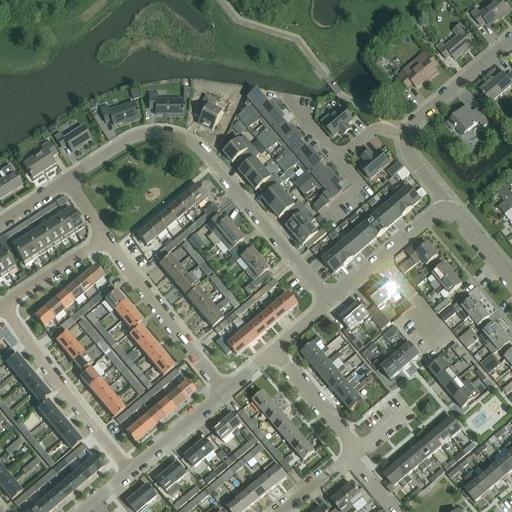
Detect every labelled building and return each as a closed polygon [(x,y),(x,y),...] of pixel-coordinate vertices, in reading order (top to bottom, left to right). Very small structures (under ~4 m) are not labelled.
[(511,11),(505,3),(502,0),(495,0),(479,14),(476,9),(471,14),(474,18),(481,26),(486,21),(489,26),(509,9),(511,11)] [(477,44),(470,36),(468,33),(461,23),(452,31),(456,36),(444,47),(441,44),(436,48),(446,59),(451,55),(455,59),(474,43),(476,44),(477,44)] [(438,73),(434,68),(437,65),(426,51),(397,76),(407,88),(413,84),(416,88),(436,72),(437,73),(438,73)] [(506,77),(502,73),(489,84),(488,83),(481,90),(480,89),(479,89),(491,102),(511,85),(511,74),(511,73),(506,77)] [(243,123),(258,111),(268,103),(258,91),(248,99),(250,101),(246,104),(248,107),(238,117),(243,123)] [(156,109),(156,115),(181,115),(181,118),(182,118),(182,108),(182,99),(156,99),(156,95),(149,95),(149,100),(149,109),(156,109)] [(212,131),(222,112),(215,108),(218,102),(206,96),(199,109),(205,112),(199,124),(212,131)] [(139,119),(136,110),(134,103),(109,111),(107,106),(100,108),(102,113),(105,123),(111,120),(113,126),(138,117),(139,119)] [(258,111),(243,123),(248,129),(259,120),(263,125),(270,120),(279,112),(274,106),(271,107),(268,103),(258,111)] [(475,116),(467,107),(447,123),(452,130),(456,127),(462,136),(470,129),(479,122),(484,127),(489,123),(486,120),(480,112),(475,116)] [(353,120),(342,108),(331,118),(329,116),(321,122),(333,137),(339,131),(343,136),(351,129),(347,125),(353,120)] [(279,112),(270,120),(263,125),(267,129),(257,139),(262,145),(286,125),(282,120),(285,118),(279,112)] [(290,130),(286,125),(262,145),(266,151),(278,143),(282,147),(288,142),(298,134),(292,128),(290,130)] [(91,139),(82,126),(63,139),(60,133),(54,137),(61,148),(66,144),(72,153),(79,148),(79,147),(91,139)] [(298,134),(288,142),(282,147),(285,151),(275,161),(281,168),(295,155),(305,147),(301,143),(303,141),(298,134)] [(246,158),(256,150),(244,136),(224,153),(224,154),(223,155),(226,159),(228,158),(232,163),(243,154),(246,158)] [(32,179),(55,164),(51,158),(57,154),(52,146),(49,142),(42,147),(44,150),(23,164),(32,179)] [(301,170),(307,165),(316,157),(311,150),(309,152),(305,147),(295,155),(281,168),(285,173),(297,165),(301,170)] [(242,178),(246,182),(264,167),(256,158),(260,155),(256,150),(246,158),(250,163),(239,172),(244,177),(242,178)] [(389,164),(379,151),(373,156),(369,152),(362,158),(366,162),(359,167),(370,180),(389,164)] [(8,161),(12,167),(21,161),(18,155),(8,161)] [(316,157),(307,165),(301,170),(304,174),(294,184),(299,190),(314,178),(323,170),(320,165),(322,163),(316,157)] [(400,163),(388,172),(393,177),(404,168),(400,163)] [(22,185),(17,177),(13,172),(9,165),(1,170),(5,177),(0,180),(0,199),(12,192),(11,191),(21,185),(22,185)] [(264,167),(246,182),(250,187),(251,186),(256,191),(266,182),(270,186),(280,178),(276,173),(272,177),(264,167)] [(323,170),(314,178),(299,190),(304,196),(316,187),(320,192),(335,179),(330,172),(327,174),(323,170)] [(266,206),(270,210),(286,196),(278,186),(283,182),(280,178),(270,186),(273,190),(263,199),(267,204),(266,206)] [(340,185),(335,179),(320,192),(323,196),(313,206),(318,212),(342,192),(338,187),(340,185)] [(511,181),(493,198),(494,198),(495,198),(498,196),(504,202),(498,207),(505,215),(511,208),(511,181)] [(198,206),(200,204),(208,198),(197,185),(187,193),(196,204),(198,206)] [(403,192),(399,187),(395,190),(399,194),(411,208),(422,199),(420,200),(414,194),(415,193),(411,188),(410,189),(408,187),(403,192)] [(186,212),(196,204),(187,193),(177,202),(186,212)] [(402,217),(411,208),(399,194),(390,202),(402,217)] [(294,206),(286,196),(270,210),(273,215),(275,214),(279,219),(290,210),(293,214),(303,206),(299,201),(294,206)] [(63,198),(56,202),(60,208),(67,203),(63,198)] [(373,198),(367,203),(371,207),(377,203),(373,199),(373,198)] [(176,221),(186,212),(177,202),(167,210),(176,221)] [(390,202),(382,209),(394,223),(402,217),(390,202)] [(208,219),(211,217),(219,210),(212,203),(203,212),(205,214),(205,215),(208,219)] [(293,238),(303,230),(310,224),(315,220),(303,206),(293,214),(297,218),(286,227),(290,232),(289,233),(293,238)] [(75,233),(83,228),(70,208),(63,213),(69,222),(75,233)] [(382,209),(373,216),(386,231),(386,230),(394,223),(382,209)] [(166,229),(176,221),(167,210),(157,218),(166,229)] [(68,238),(75,233),(69,222),(63,213),(56,218),(68,238)] [(225,220),(221,215),(207,227),(211,232),(220,242),(220,241),(224,238),(224,239),(235,230),(226,219),(225,220)] [(386,231),(373,216),(364,224),(377,238),(386,231)] [(205,222),(201,217),(195,223),(199,227),(205,222)] [(61,242),(68,238),(56,218),(48,222),(61,242)] [(156,237),(166,229),(157,218),(147,226),(156,237)] [(54,247),(61,242),(48,222),(41,227),(54,247)] [(318,233),(310,224),(303,230),(293,238),(297,243),(298,241),(302,246),(313,237),(317,242),(326,234),(323,229),(318,233)] [(377,239),(377,238),(364,224),(356,230),(369,245),(376,238),(377,239)] [(196,230),(192,225),(185,231),(189,236),(196,230)] [(145,246),(153,239),(156,237),(147,226),(137,235),(145,246)] [(46,252),(54,247),(41,227),(34,232),(46,252)] [(236,255),(244,248),(239,243),(243,239),(235,230),(224,239),(224,238),(220,241),(220,242),(219,242),(227,252),(232,257),(236,255)] [(369,245),(356,230),(348,237),(360,252),(369,245)] [(13,236),(10,231),(1,238),(8,249),(12,246),(7,239),(13,236)] [(39,256),(46,252),(34,232),(27,237),(33,246),(39,256)] [(182,234),(175,240),(179,244),(186,238),(182,234)] [(194,247),(201,241),(195,234),(188,240),(194,247)] [(32,261),(39,256),(33,246),(27,237),(19,241),(25,250),(32,261)] [(353,258),(360,252),(348,237),(340,244),(353,259),(353,258)] [(24,266),(32,261),(25,250),(19,241),(12,246),(24,266)] [(166,248),(165,248),(169,252),(176,247),(172,242),(166,248)] [(190,256),(194,252),(185,242),(181,246),(190,256)] [(399,269),(404,275),(422,260),(427,265),(437,256),(427,244),(422,249),(417,243),(406,252),(409,255),(411,258),(408,261),(399,269)] [(353,259),(340,244),(331,252),(329,249),(328,249),(332,253),(344,267),(353,259)] [(158,261),(169,252),(165,248),(155,257),(158,261)] [(236,255),(232,257),(236,262),(241,258),(249,268),(260,259),(251,249),(247,252),(244,248),(236,255)] [(16,269),(4,251),(3,249),(0,251),(0,260),(8,274),(16,269)] [(328,249),(322,255),(325,258),(323,260),(334,274),(332,275),(332,276),(343,267),(344,267),(332,253),(328,249)] [(167,275),(178,266),(170,256),(166,258),(159,265),(167,275)] [(203,263),(197,256),(192,259),(198,266),(203,263)] [(253,281),(243,289),(248,295),(257,287),(261,284),(269,277),(265,272),(268,269),(260,259),(249,268),(244,272),(245,272),(253,281)] [(0,276),(1,278),(8,274),(0,260),(0,276)] [(435,290),(453,275),(444,264),(432,274),(437,280),(431,285),(435,290)] [(85,275),(94,285),(104,277),(100,273),(95,266),(85,275)] [(176,285),(187,276),(178,266),(167,275),(176,285)] [(211,272),(205,266),(201,270),(206,276),(211,272)] [(104,269),(100,273),(104,277),(108,273),(104,269)] [(426,279),(422,274),(411,283),(415,288),(426,279)] [(84,294),(94,285),(85,275),(75,283),(84,294)] [(449,295),(462,285),(453,275),(435,290),(439,295),(445,289),(449,295)] [(184,295),(192,289),(195,286),(187,276),(176,285),(184,295)] [(217,289),(222,285),(215,278),(211,282),(217,289)] [(267,292),(277,283),(274,279),(264,287),(267,292)] [(394,290),(386,280),(376,288),(387,300),(391,297),(393,300),(400,293),(396,289),(394,290)] [(74,302),(84,294),(75,283),(64,291),(74,302)] [(104,298),(114,289),(110,285),(100,293),(104,298)] [(261,298),(267,292),(264,287),(257,293),(261,298)] [(195,308),(205,299),(197,288),(194,291),(186,297),(195,308)] [(220,292),(225,299),(230,295),(224,288),(220,292)] [(387,328),(391,324),(390,323),(380,311),(385,306),(383,304),(387,300),(376,288),(367,296),(375,306),(371,309),(386,326),(387,328)] [(64,311),(74,302),(64,291),(55,300),(64,311)] [(114,310),(124,301),(116,291),(105,300),(114,310)] [(286,313),(296,305),(287,294),(277,303),(286,313)] [(239,305),(230,295),(225,299),(214,308),(209,312),(203,317),(212,328),(222,319),(217,313),(229,303),(234,309),(239,305)] [(90,301),(94,306),(101,300),(97,296),(90,301)] [(247,309),(257,300),(254,296),(244,304),(247,309)] [(437,314),(445,308),(451,303),(447,298),(441,303),(433,310),(437,314)] [(464,322),(467,319),(481,307),(473,298),(461,308),(462,309),(457,314),(464,322)] [(203,317),(209,312),(214,308),(205,299),(195,308),(203,317)] [(54,319),(64,311),(55,300),(45,308),(54,319)] [(122,320),(133,311),(124,301),(114,310),(122,320)] [(401,317),(403,314),(412,307),(408,302),(397,312),(401,317)] [(276,322),(286,313),(277,303),(267,311),(276,322)] [(366,313),(358,303),(349,311),(359,323),(363,321),(365,323),(371,318),(376,324),(381,330),(386,326),(371,309),(366,313)] [(80,310),(84,314),(91,309),(87,304),(80,310)] [(241,315),(247,309),(244,304),(237,310),(241,315)] [(444,323),(452,316),(456,312),(452,307),(448,311),(440,318),(444,323)] [(477,327),(489,317),(481,307),(467,319),(472,324),(473,322),(477,327)] [(34,317),(44,328),(54,319),(45,308),(34,317)] [(131,330),(134,328),(141,322),(133,311),(122,320),(131,330)] [(266,330),(276,322),(267,311),(257,319),(266,330)] [(353,344),(357,340),(352,334),(357,330),(355,327),(359,323),(349,311),(339,319),(347,329),(343,333),(353,344)] [(74,323),(81,317),(77,312),(70,318),(74,323)] [(94,327),(98,323),(90,313),(85,317),(94,327)] [(234,313),(227,319),(231,323),(237,317),(234,313)] [(247,328),(237,317),(231,323),(237,330),(234,333),(237,336),(246,347),(256,339),(250,332),(247,328)] [(256,339),(266,330),(257,319),(247,328),(250,332),(256,339)] [(67,321),(60,326),(64,331),(71,325),(67,321)] [(218,334),(225,328),(228,326),(224,321),(214,330),(218,334)] [(80,326),(86,334),(91,330),(85,322),(80,326)] [(104,330),(98,323),(94,327),(100,334),(104,330)] [(486,347),(503,333),(494,323),(482,333),(483,334),(478,338),(479,339),(486,347)] [(54,340),(64,331),(60,326),(50,335),(54,340)] [(137,346),(148,337),(140,327),(132,333),(129,336),(137,346)] [(463,345),(476,335),(471,329),(459,339),(459,340),(463,345)] [(64,352),(75,343),(66,333),(56,342),(64,352)] [(89,337),(94,343),(99,340),(93,333),(89,337)] [(102,337),(108,344),(113,340),(107,333),(102,337)] [(486,347),(492,355),(493,355),(498,351),(499,352),(510,342),(503,333),(486,347)] [(479,339),(478,338),(476,335),(463,345),(467,349),(479,339)] [(246,347),(237,336),(231,341),(228,336),(223,340),(221,338),(215,342),(226,355),(232,351),(236,356),(246,347)] [(145,357),(157,347),(148,337),(137,346),(145,357)] [(309,363),(321,353),(315,346),(321,341),(318,337),(311,343),(312,344),(301,354),(309,363)] [(103,354),(108,350),(99,340),(94,343),(103,354)] [(73,362),(83,353),(75,343),(64,352),(73,362)] [(459,358),(465,354),(456,343),(451,348),(459,358)] [(371,353),(377,348),(374,344),(368,349),(371,353)] [(398,354),(408,365),(419,356),(409,344),(401,350),(396,344),(393,347),(398,354)] [(112,349),(119,357),(123,353),(117,345),(112,349)] [(154,367),(165,357),(157,347),(145,357),(154,367)] [(317,372),(328,362),(323,356),(329,351),(327,348),(321,353),(309,363),(317,372)] [(392,359),(387,353),(383,348),(380,351),(389,362),(398,373),(408,365),(398,354),(392,359)] [(11,355),(7,351),(0,357),(4,361),(11,355)] [(81,372),(89,366),(92,363),(83,353),(73,362),(81,372)] [(325,381),(336,372),(331,366),(338,359),(342,357),(339,353),(328,362),(317,372),(325,381)] [(14,374),(24,365),(16,355),(8,361),(6,364),(14,374)] [(114,366),(118,362),(112,355),(107,359),(114,366)] [(480,365),(484,370),(497,360),(493,355),(492,355),(480,365)] [(121,360),(127,367),(132,363),(126,356),(121,360)] [(162,377),(166,374),(173,367),(165,357),(154,367),(162,377)] [(377,360),(374,363),(379,370),(380,369),(390,380),(398,373),(389,362),(383,367),(377,360)] [(429,370),(438,381),(450,370),(452,368),(449,364),(447,366),(441,360),(429,370)] [(489,375),(501,365),(497,360),(484,370),(489,375)] [(23,384),(33,375),(24,365),(14,374),(23,384)] [(127,372),(121,365),(116,369),(121,375),(122,376),(127,372)] [(135,366),(130,370),(136,377),(140,373),(135,366)] [(333,391),(344,381),(339,375),(346,370),(343,366),(336,372),(325,381),(333,391)] [(88,388),(99,379),(90,369),(87,371),(79,378),(88,388)] [(168,375),(172,380),(179,374),(175,370),(168,375)] [(445,390),(458,379),(450,370),(438,381),(445,390)] [(31,394),(41,385),(33,375),(23,384),(31,394)] [(129,375),(125,379),(131,386),(135,382),(129,375)] [(147,390),(151,386),(143,376),(138,380),(147,390)] [(341,400),(352,391),(347,385),(353,379),(351,376),(344,381),(333,391),(341,400)] [(158,384),(162,388),(169,382),(165,378),(158,384)] [(96,398),(107,389),(99,379),(88,388),(96,398)] [(462,385),(458,379),(445,390),(454,399),(466,389),(470,385),(471,384),(467,380),(462,385)] [(511,381),(502,391),(506,396),(511,390),(511,381)] [(185,401),(195,393),(186,382),(176,390),(185,401)] [(40,404),(42,402),(50,395),(41,385),(31,394),(40,404)] [(144,392),(138,385),(133,389),(139,396),(144,392)] [(350,412),(362,402),(355,394),(361,389),(358,385),(352,391),(341,400),(350,412)] [(466,389),(454,399),(462,409),(466,405),(468,408),(475,402),(473,400),(479,395),(470,385),(466,389)] [(152,397),(159,391),(155,386),(148,392),(152,397)] [(105,408),(116,399),(107,389),(96,398),(105,408)] [(175,410),(185,401),(176,390),(166,399),(175,410)] [(261,411),(272,402),(263,392),(252,401),(261,411)] [(138,401),(142,405),(149,399),(145,395),(138,401)] [(113,418),(121,412),(124,409),(116,399),(105,408),(113,418)] [(165,418),(175,410),(166,399),(156,407),(165,418)] [(45,420),(56,411),(47,401),(40,408),(37,410),(45,420)] [(269,421),(280,412),(272,402),(261,411),(269,421)] [(132,414),(139,408),(135,403),(128,409),(132,414)] [(155,427),(165,418),(156,407),(146,416),(155,427)] [(246,424),(250,420),(242,410),(237,414),(244,422),(246,424)] [(54,430),(64,421),(56,411),(45,420),(54,430)] [(118,418),(122,422),(129,416),(125,412),(118,418)] [(278,431),(289,422),(280,412),(269,421),(278,431)] [(480,417),(487,426),(497,417),(492,412),(488,416),(485,413),(480,417)] [(233,433),(243,425),(240,422),(233,414),(224,422),(229,428),(233,433)] [(13,415),(8,418),(15,426),(19,423),(13,415)] [(145,435),(155,427),(146,416),(136,424),(145,435)] [(451,439),(454,437),(461,430),(451,418),(441,426),(451,439)] [(256,427),(250,420),(246,424),(252,431),(256,427)] [(63,440),(73,431),(64,421),(54,430),(63,440)] [(222,442),(233,433),(229,428),(224,422),(213,431),(222,442)] [(286,441),(297,432),(289,422),(278,431),(286,441)] [(19,423),(15,426),(22,435),(26,431),(19,423)] [(135,443),(145,435),(136,424),(126,433),(135,443)] [(450,447),(446,443),(451,439),(441,426),(431,435),(442,447),(445,451),(450,447)] [(262,428),(254,434),(260,441),(268,435),(262,428)] [(71,450),(74,448),(81,441),(73,431),(63,440),(71,450)] [(294,451),(300,446),(306,442),(297,432),(286,441),(294,451)] [(432,455),(442,447),(431,435),(422,442),(432,455)] [(37,444),(32,437),(27,441),(33,448),(37,444)] [(16,449),(23,443),(19,438),(12,444),(16,449)] [(204,459),(214,451),(212,448),(205,440),(195,449),(204,459)] [(248,451),(254,445),(250,440),(244,446),(248,451)] [(273,447),(267,440),(263,444),(269,451),(273,447)] [(303,461),(314,452),(306,442),(300,446),(294,451),(303,461)] [(427,468),(431,464),(427,459),(432,455),(422,442),(412,451),(427,468)] [(12,444),(5,450),(9,455),(16,449),(12,444)] [(37,444),(33,448),(39,455),(43,451),(37,444)] [(82,452),(87,448),(83,444),(73,452),(77,457),(76,457),(79,460),(85,455),(82,452)] [(253,450),(257,455),(263,449),(259,444),(253,450)] [(465,455),(475,447),(472,444),(462,452),(465,455)] [(511,468),(511,448),(509,445),(499,453),(503,458),(511,468)] [(194,468),(204,459),(195,449),(185,457),(194,468)] [(241,449),(233,455),(237,460),(245,453),(241,449)] [(277,460),(281,456),(276,450),(271,454),(277,460)] [(221,460),(226,456),(221,451),(217,455),(221,460)] [(427,468),(412,451),(402,459),(413,471),(418,467),(423,472),(427,468)] [(77,457),(73,452),(66,458),(70,462),(76,457),(77,457)] [(456,463),(465,455),(462,452),(453,460),(456,463)] [(247,463),(253,458),(250,453),(243,459),(247,463)] [(292,460),(288,456),(284,460),(284,459),(279,463),(288,474),(293,470),(288,464),(292,460)] [(50,468),(54,464),(49,457),(44,461),(50,468)] [(93,476),(103,467),(94,457),(84,466),(93,476)] [(40,462),(36,458),(29,464),(33,469),(40,463),(40,462)] [(511,471),(511,468),(503,458),(498,462),(494,459),(490,462),(494,466),(493,466),(504,478),(511,471)] [(393,467),(408,485),(412,481),(408,475),(413,471),(402,459),(393,467)] [(63,461),(56,466),(63,474),(70,469),(67,465),(63,461)] [(237,472),(244,466),(240,461),(233,467),(237,472)] [(494,486),(504,478),(493,466),(494,466),(490,462),(486,465),(490,469),(484,474),(494,486)] [(29,464),(22,470),(26,475),(33,469),(29,464)] [(176,483),(186,475),(184,471),(177,464),(167,472),(176,483)] [(218,476),(225,470),(221,465),(214,471),(218,476)] [(450,480),(463,469),(460,465),(447,476),(450,480)] [(83,484),(93,476),(84,466),(74,474),(83,484)] [(276,486),(287,478),(281,470),(278,467),(267,475),(276,486)] [(408,485),(393,467),(383,475),(388,481),(383,484),(391,493),(396,489),(394,487),(399,483),(403,488),(408,485)] [(53,469),(46,475),(50,479),(57,473),(53,469)] [(227,480),(234,474),(230,469),(223,475),(227,480)] [(436,480),(445,473),(442,469),(434,476),(436,480)] [(0,487),(2,490),(13,481),(5,471),(0,475),(0,487)] [(479,478),(472,471),(468,475),(478,486),(485,494),(494,486),(484,474),(479,478)] [(166,492),(176,483),(167,472),(157,481),(163,489),(166,492)] [(73,493),(83,484),(74,474),(64,482),(73,493)] [(204,480),(208,484),(215,478),(211,474),(204,480)] [(266,494),(276,486),(267,475),(257,483),(266,494)] [(475,503),(485,494),(478,486),(468,475),(464,478),(470,486),(464,490),(475,503)] [(47,482),(43,478),(36,483),(40,488),(47,482)] [(214,498),(218,495),(214,491),(224,483),(220,478),(207,489),(214,498)] [(11,501),(19,494),(22,492),(13,481),(2,490),(11,501)] [(63,501),(73,493),(64,482),(54,491),(63,501)] [(256,502),(266,494),(257,483),(247,491),(253,499),(256,502)] [(357,492),(351,484),(341,493),(348,501),(352,506),(362,498),(366,503),(367,503),(369,505),(373,502),(362,488),(357,492)] [(27,499),(37,490),(33,486),(23,494),(27,499)] [(147,505),(157,496),(154,494),(148,486),(138,495),(147,505)] [(190,499),(197,493),(193,489),(186,495),(190,499)] [(53,510),(63,501),(54,491),(44,499),(53,510)] [(246,510),(256,502),(253,499),(247,491),(237,499),(242,505),(246,510)] [(204,492),(197,498),(201,502),(208,496),(204,492)] [(332,511),(350,511),(354,509),(352,506),(348,501),(341,493),(331,501),(337,508),(333,511),(332,511)] [(409,503),(417,496),(415,493),(407,500),(409,503)] [(23,494),(16,500),(20,505),(27,499),(23,494)] [(134,511),(139,511),(144,508),(147,505),(138,495),(128,503),(134,511)] [(176,504),(180,508),(187,502),(183,498),(176,504)] [(37,511),(50,511),(53,510),(44,499),(34,508),(37,511)] [(230,511),(243,511),(246,510),(242,505),(237,499),(227,508),(229,511),(230,511)] [(194,500),(187,506),(191,511),(198,505),(194,500)]
